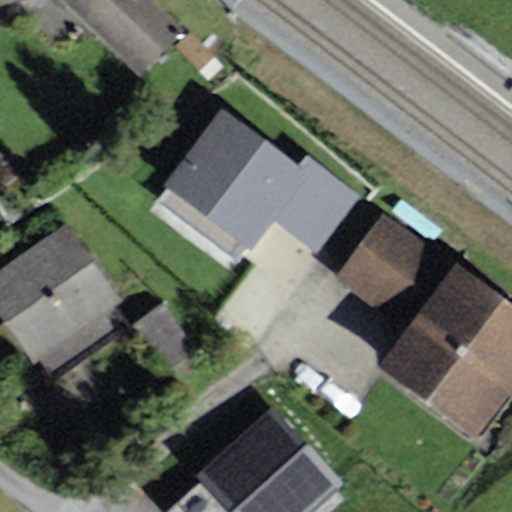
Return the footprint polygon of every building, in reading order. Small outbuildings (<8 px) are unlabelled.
[(144,0),(64,0),(137,72),(177,32),(144,0)] [(299,167),(222,109),(165,184),(251,248),(271,222),(308,173),(299,167)] [(307,156),(299,167),(308,173),(271,222),(317,255),(361,196),(307,156)] [(511,388),(511,305),(382,211),(333,278),(404,330),(377,366),(476,438),(511,388)] [(66,222),(0,268),(0,320),(31,365),(37,361),(52,383),(129,329),(112,305),(121,299),(66,222)] [(161,306),(134,326),(168,372),(196,351),(161,306)] [(273,407),(197,477),(229,511),(313,511),(344,484),(273,407)]
